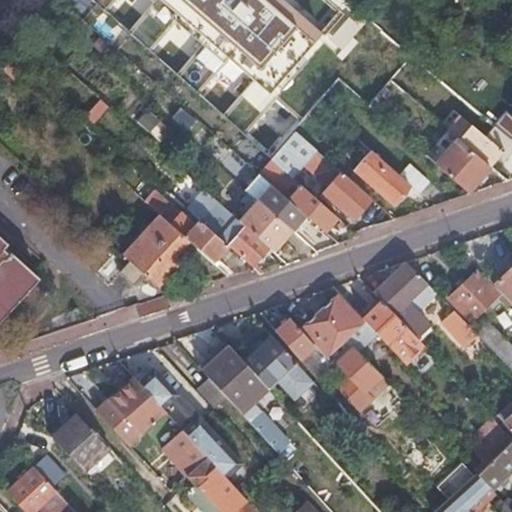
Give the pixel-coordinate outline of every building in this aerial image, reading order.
[(161,0),(268,93),(320,33),(281,0),(161,0)] [(30,37),(48,15),(35,4),(17,25),(30,37)] [(13,56),(1,69),(12,79),(24,66),(13,56)] [(373,101),(394,113),(406,93),(385,81),(373,101)] [(94,124),(107,107),(97,99),(84,117),(94,124)] [(294,131),(271,158),(273,160),(291,177),(315,150),(294,131)] [(457,138),(435,164),(466,191),(489,165),(457,138)] [(371,151),(354,170),(392,203),(408,186),(414,191),(426,178),(406,161),(395,173),(371,151)] [(312,220),(325,231),(337,218),(301,186),(291,177),(273,160),(260,174),(272,185),(289,199),(306,214),(312,220)] [(371,198),(341,173),(324,192),(353,217),(371,198)] [(258,200),(292,229),(296,225),(302,231),(312,220),(306,214),(289,199),(272,185),(260,174),(246,189),(258,200)] [(154,190),(144,201),(161,217),(166,221),(175,212),(162,200),(163,199),(154,190)] [(269,248),(239,222),(215,200),(198,220),(227,246),(251,267),(269,248)] [(292,229),(258,200),(239,222),(269,248),(272,251),(292,229)] [(198,220),(186,209),(181,214),(180,214),(170,224),(195,248),(212,264),(227,246),(198,220)] [(161,217),(124,257),(129,261),(142,273),(158,287),(195,248),(170,224),(166,221),(161,217)] [(104,222),(95,231),(112,247),(121,237),(104,222)] [(0,317),(38,277),(10,250),(6,254),(1,249),(5,244),(0,238),(0,317)] [(142,273),(129,261),(118,272),(132,285),(142,273)] [(435,291),(406,261),(387,278),(372,291),(380,300),(419,340),(431,328),(414,312),(435,291)] [(511,265),(493,284),(511,302),(511,265)] [(475,270),(448,297),(470,320),(498,294),(475,270)] [(361,317),(337,292),(298,327),(330,364),(337,358),(352,343),(358,350),(372,336),(366,331),(370,327),(361,317)] [(419,340),(380,300),(361,317),(370,327),(376,332),(405,362),(423,344),(419,340)] [(477,334),(453,309),(440,321),(464,345),(477,334)] [(298,327),(290,318),(275,331),(317,377),(330,365),(330,364),(298,327)] [(477,334),(502,359),(510,351),(511,349),(511,346),(497,330),(493,334),(485,326),(477,334)] [(376,332),(370,327),(366,331),(372,336),(376,332)] [(272,334),(243,361),(267,387),(278,377),(293,393),(311,377),(296,360),(272,334)] [(373,395),(388,381),(358,350),(352,343),(337,358),(373,395)] [(243,361),(229,345),(202,370),(240,412),(267,387),(243,361)] [(502,359),(511,368),(511,353),(510,351),(502,359)] [(95,410),(128,445),(134,440),(139,435),(165,411),(153,398),(145,390),(133,377),(95,410)] [(184,431),(199,448),(219,430),(173,380),(153,398),(165,411),(178,425),(180,428),(183,430),(184,431)] [(511,401),(499,414),(511,428),(511,401)] [(259,409),(247,420),(270,444),(282,434),(259,409)] [(107,446),(75,410),(50,433),(83,468),(107,446)] [(511,437),(494,419),(492,417),(474,434),(481,442),(494,456),(511,438),(511,437)] [(183,430),(180,428),(160,446),(172,459),(175,457),(188,471),(205,455),(199,448),(184,431),(183,430)] [(490,487),(511,465),(511,438),(494,456),(476,472),(490,487)] [(494,456),(481,442),(474,449),(483,458),(472,468),(476,472),(494,456)] [(46,454),(34,465),(52,485),(64,474),(46,454)] [(214,464),(205,455),(188,471),(186,473),(194,482),(196,480),(225,511),(252,511),(255,510),(249,502),(245,499),(245,498),(214,464)] [(455,492),(476,472),(472,468),(468,463),(447,483),(455,492)] [(76,511),(52,485),(34,465),(7,490),(26,511),(33,511),(45,502),(54,511),(76,511)] [(466,511),(492,488),(490,487),(476,472),(455,492),(444,501),(433,511),(466,511)] [(511,475),(510,473),(493,489),(502,500),(511,490),(511,475)] [(444,501),(455,492),(447,483),(437,492),(444,501)] [(511,511),(511,509),(502,500),(495,506),(500,511),(511,511)] [(314,511),(305,502),(293,511),(314,511)]
